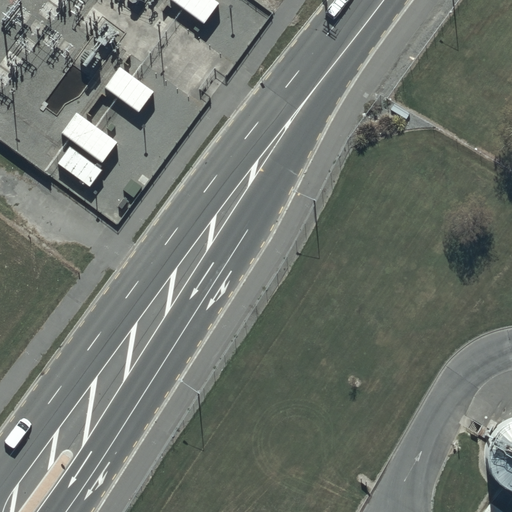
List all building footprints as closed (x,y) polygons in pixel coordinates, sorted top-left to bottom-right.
[(214,0),(170,0),(202,24),(218,3),(214,0)] [(118,67),(103,87),(138,112),(153,91),(118,67)] [(116,142),(75,112),(60,133),(101,162),(116,142)] [(68,147),(57,164),(89,186),(100,170),(68,147)] [(502,489),(509,491),(511,491),(511,416),(509,417),(502,420),(496,423),(490,428),(485,434),(482,440),(480,447),(479,455),(480,462),(482,469),(486,475),(490,481),(496,486),(502,489)]
